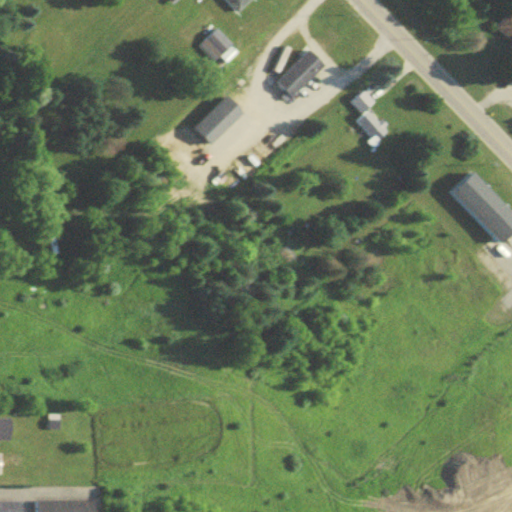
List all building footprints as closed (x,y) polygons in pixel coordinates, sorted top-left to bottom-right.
[(248,0),(217,0),(232,16),(250,1),(248,0)] [(487,32),(511,51),(511,26),(499,17),(487,32)] [(227,48),(210,32),(193,50),(209,67),(227,48)] [(269,87),(286,104),(319,70),(302,54),(269,87)] [(385,134),(365,111),(369,108),(358,95),(344,107),(356,121),(352,124),(371,146),(385,134)] [(184,133),(201,150),(234,118),(217,101),(184,133)] [(439,196),(488,249),(510,229),(461,175),(439,196)]
